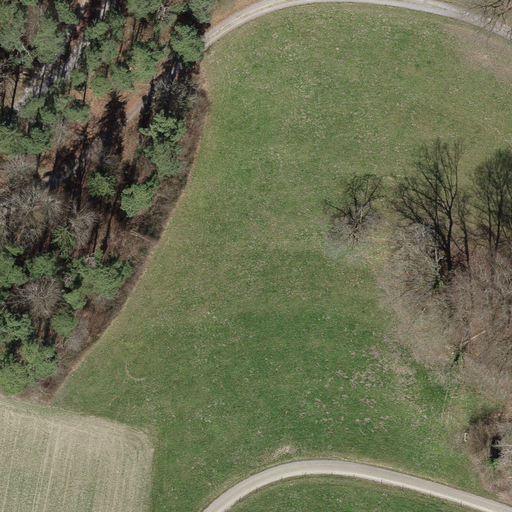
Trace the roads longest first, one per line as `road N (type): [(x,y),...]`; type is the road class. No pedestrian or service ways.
road 1 (track): [(0,205),(65,170),(219,31),(281,0)]
road 2 (track): [(501,511),(344,468),(275,474),(215,511)]
